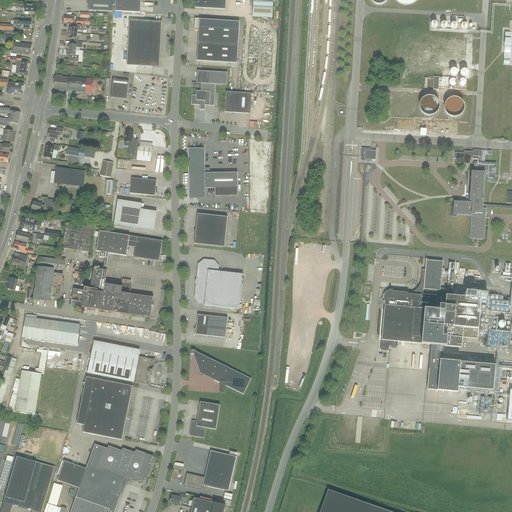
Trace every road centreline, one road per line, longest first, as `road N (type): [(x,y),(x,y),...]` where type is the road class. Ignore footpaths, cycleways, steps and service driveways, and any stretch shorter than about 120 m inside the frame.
road 1 (unclassified): [(268,511),(327,354),(343,285),(360,0)]
road 2 (unclassified): [(150,511),(170,441),(177,369),(174,123)]
road 3 (unknown): [(377,175),(382,193),(439,244),(485,247),(491,222),(511,218)]
road 4 (unknown): [(511,289),(495,287),(470,257),(393,250),(381,256),(379,286)]
road 5 (unknown): [(371,343),(511,355)]
road 6 (unclassified): [(174,123),(43,108)]
road 7 (unknown): [(382,134),(511,144)]
road 8 (unclassified): [(174,123),(181,0)]
